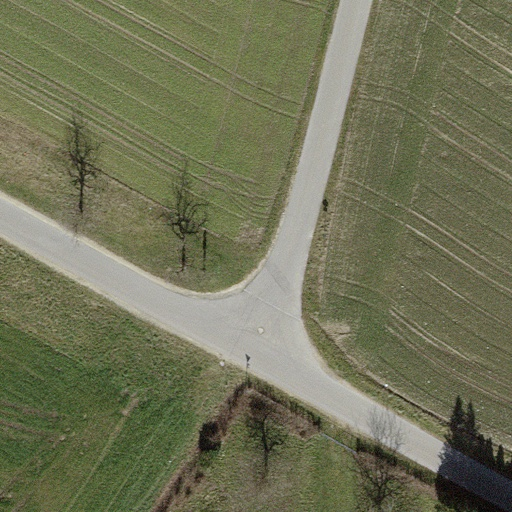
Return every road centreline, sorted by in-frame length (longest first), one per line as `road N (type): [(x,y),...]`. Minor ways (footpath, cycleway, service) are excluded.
road 1 (unclassified): [(0,210),(511,486)]
road 2 (track): [(253,347),(295,255),(358,0)]
